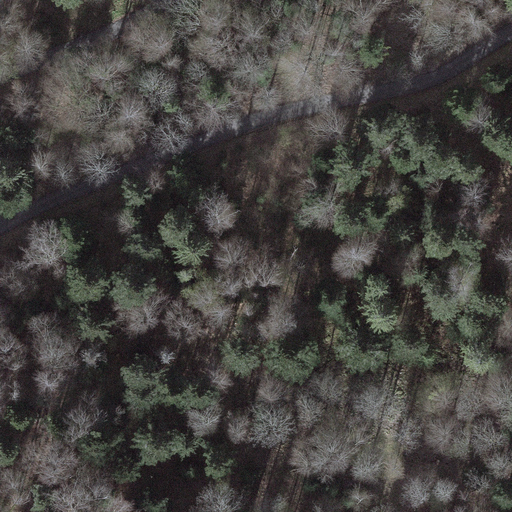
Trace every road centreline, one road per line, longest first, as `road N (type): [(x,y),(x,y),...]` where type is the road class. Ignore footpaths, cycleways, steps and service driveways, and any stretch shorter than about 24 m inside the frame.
road 1 (unclassified): [(511,26),(419,79),(232,125),(0,218)]
road 2 (unclassified): [(0,76),(153,0)]
